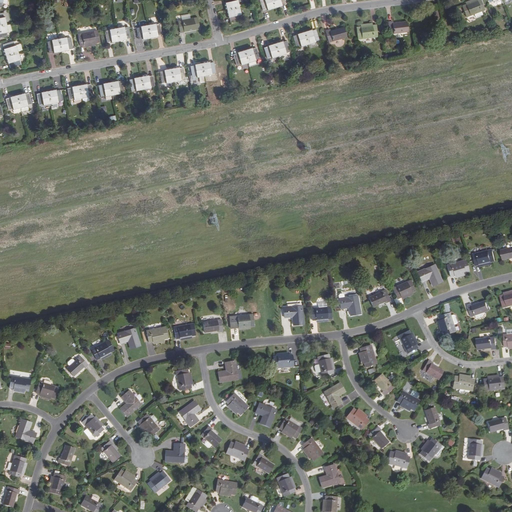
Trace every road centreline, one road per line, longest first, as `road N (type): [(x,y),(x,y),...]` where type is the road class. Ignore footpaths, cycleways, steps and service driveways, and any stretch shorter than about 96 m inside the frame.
road 1 (residential): [(0,84),(215,43)]
road 2 (residential): [(310,511),(303,476),(291,462),(224,422),(212,402),(205,355)]
road 3 (residential): [(215,43),(327,10),(404,0)]
road 4 (residential): [(205,355),(344,340)]
road 5 (residential): [(90,397),(134,372),(205,355)]
road 6 (unclassified): [(511,366),(459,368),(435,349),(418,316)]
road 7 (unclassified): [(344,340),(349,377),(406,436)]
